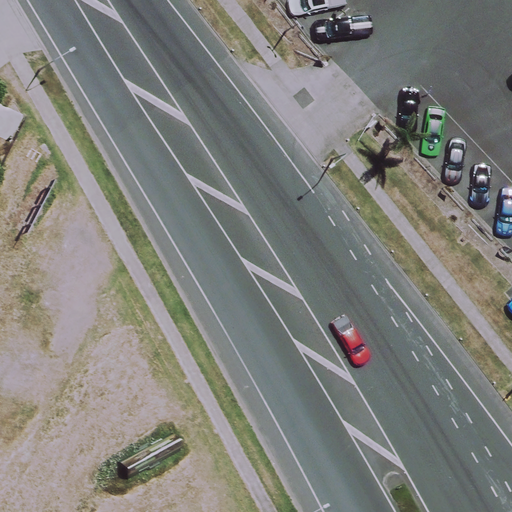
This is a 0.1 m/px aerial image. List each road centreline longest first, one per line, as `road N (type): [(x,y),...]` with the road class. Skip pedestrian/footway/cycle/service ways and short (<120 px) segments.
road 1 (secondary): [(362,511),(267,348),(139,72)]
road 2 (secondary): [(139,72),(226,165),(412,406)]
road 3 (primary): [(412,406),(511,501)]
